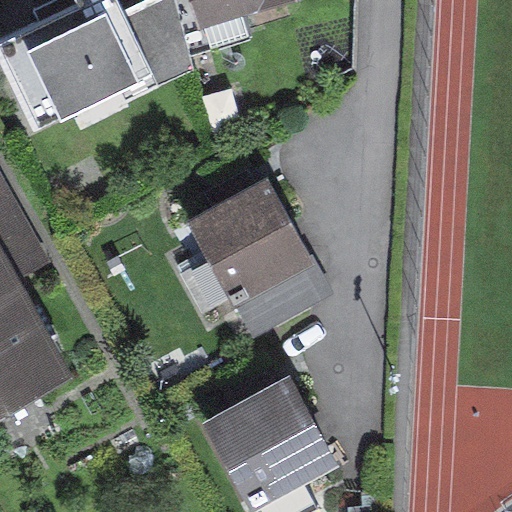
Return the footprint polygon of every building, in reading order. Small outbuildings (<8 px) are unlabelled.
[(198,33),(181,0),(29,0),(21,4),(68,97),(198,33)] [(239,0),(207,0),(210,9),(239,0)] [(317,286),(261,181),(200,214),(255,319),(317,286)] [(0,388),(53,359),(0,264),(0,388)] [(329,450),(288,374),(213,414),(254,490),(329,450)]
